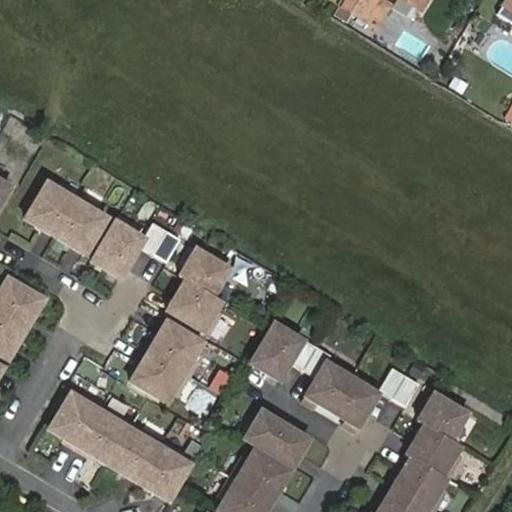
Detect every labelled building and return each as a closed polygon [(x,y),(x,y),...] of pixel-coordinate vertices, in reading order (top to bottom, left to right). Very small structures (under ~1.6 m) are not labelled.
[(347,0),(340,11),(368,28),(381,5),(383,0),(347,0)] [(423,20),(434,0),(394,0),(393,2),(423,20)] [(394,13),(381,5),(368,28),(380,35),(394,13)] [(511,30),(511,17),(505,14),(500,23),(511,30)] [(511,102),(503,119),(511,124),(511,102)] [(77,254),(99,218),(89,213),(92,208),(50,184),(48,188),(39,183),(17,218),(77,254)] [(114,279),(132,248),(159,264),(173,240),(147,225),(136,242),(121,233),(123,231),(108,222),(84,261),(114,279)] [(213,313),(218,304),(210,299),(226,272),(192,252),(176,279),(183,283),(164,314),(204,338),(218,315),(213,313)] [(40,303),(4,281),(2,285),(38,306),(40,303)] [(0,360),(4,363),(38,306),(2,285),(0,287),(0,360)] [(178,390),(198,358),(193,356),(199,346),(163,325),(138,366),(178,390)] [(356,430),(376,397),(325,366),(329,358),(328,358),(302,342),(299,345),(286,338),(287,335),(273,326),(249,366),(278,383),(289,366),(314,381),(304,399),(356,430)] [(178,390),(138,366),(127,385),(163,406),(169,397),(173,400),(178,390)] [(403,411),(418,388),(391,372),(378,395),(403,411)] [(451,444),(467,417),(433,397),(417,424),(424,428),(451,444)] [(177,460),(137,436),(134,440),(116,429),(118,425),(77,400),(75,404),(66,398),(44,434),(59,443),(58,446),(85,462),(86,460),(163,506),(185,470),(175,464),(177,460)] [(309,444),(261,415),(252,430),(254,431),(252,435),(298,462),(309,444)] [(440,491),(458,461),(454,459),(460,450),(451,444),(424,428),(405,460),(409,463),(380,511),(381,511),(433,511),(445,494),(440,491)] [(298,462),(252,435),(247,444),(292,471),(298,462)] [(267,511),(289,476),(254,454),(248,464),(243,461),(219,502),(223,505),(218,511),(267,511)]
